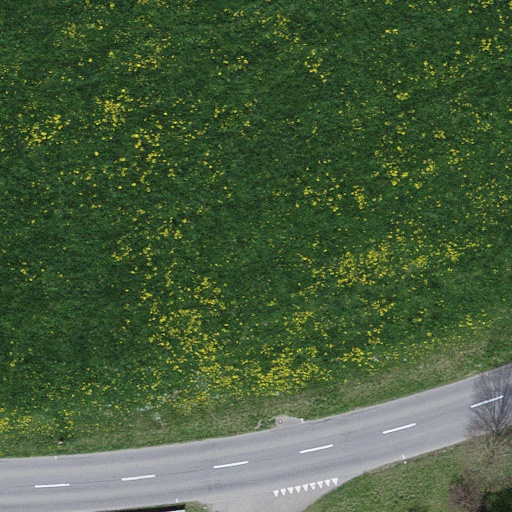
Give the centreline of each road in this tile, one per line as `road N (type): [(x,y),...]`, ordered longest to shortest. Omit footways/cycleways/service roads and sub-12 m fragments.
road 1 (tertiary): [(303,450),(0,484)]
road 2 (tertiary): [(511,392),(303,450)]
